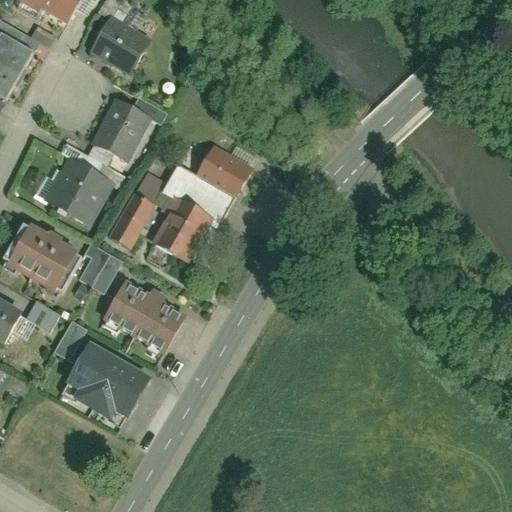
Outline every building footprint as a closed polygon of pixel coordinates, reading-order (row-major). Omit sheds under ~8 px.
[(22,0),(21,3),(68,27),(82,0),(22,0)] [(109,22),(88,60),(130,83),(151,44),(109,22)] [(0,45),(0,68),(20,80),(34,57),(3,39),(0,45)] [(0,99),(6,104),(20,80),(0,68),(0,99)] [(90,145),(130,166),(153,122),(112,102),(90,145)] [(136,102),(131,111),(146,118),(150,109),(136,102)] [(68,165),(46,207),(93,231),(115,189),(68,165)] [(145,174),(134,195),(149,202),(160,181),(145,174)] [(125,196),(110,246),(134,253),(149,203),(125,196)] [(162,225),(202,245),(214,222),(173,202),(162,225)] [(150,248),(191,268),(202,245),(162,225),(150,248)] [(12,272),(59,298),(81,258),(34,232),(12,272)] [(87,248),(83,258),(86,260),(77,285),(106,296),(119,260),(87,248)] [(106,326),(166,359),(188,320),(127,287),(106,326)] [(0,302),(0,343),(9,349),(27,317),(0,302)] [(69,360),(74,347),(78,348),(84,331),(67,325),(56,355),(69,360)] [(117,415),(134,424),(157,383),(95,349),(72,391),(83,397),(79,403),(113,422),(117,415)]
